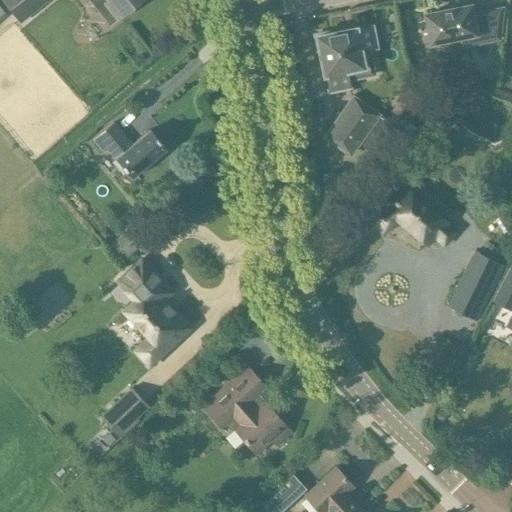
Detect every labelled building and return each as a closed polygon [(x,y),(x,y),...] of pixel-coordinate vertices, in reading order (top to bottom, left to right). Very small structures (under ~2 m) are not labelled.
[(1,0),(20,23),(48,0),(1,0)] [(90,0),(110,24),(117,19),(140,0),(90,0)] [(433,44),(438,43),(441,45),(444,45),(448,44),(450,41),(479,35),(480,43),(501,39),(504,9),(476,14),(474,5),(427,15),(433,44)] [(360,51),(376,48),(372,28),(356,31),(356,29),(330,34),(329,32),(314,36),(317,51),(319,51),(324,76),(326,76),(329,92),(349,88),(346,72),(364,69),(360,51)] [(350,155),(378,116),(353,99),(326,138),(350,155)] [(123,174),(126,171),(132,178),(167,148),(151,129),(133,144),(114,121),(92,139),(102,151),(105,148),(115,159),(112,161),(123,174)] [(444,245),(456,232),(447,225),(449,223),(406,186),(391,203),(372,216),(383,233),(400,222),(427,246),(435,238),(444,245)] [(112,245),(124,259),(140,246),(127,232),(112,245)] [(475,250),(448,305),(478,320),(506,264),(475,250)] [(142,259),(117,281),(134,300),(123,310),(149,337),(145,341),(159,356),(163,352),(163,353),(190,328),(164,300),(172,292),(142,259)] [(511,328),(511,268),(495,301),(511,309),(511,322),(509,327),(511,328)] [(45,321),(70,298),(56,283),(32,307),(45,321)] [(248,367),(203,406),(221,427),(228,421),(256,453),(272,439),(276,445),(291,432),(258,394),(266,387),(248,367)] [(101,417),(118,435),(148,407),(131,389),(101,417)] [(355,511),(360,508),(347,493),(357,486),(339,466),(306,497),(319,511),(327,511),(329,511),(355,511)] [(293,473),(260,503),(268,511),(280,511),(306,488),(293,473)]
